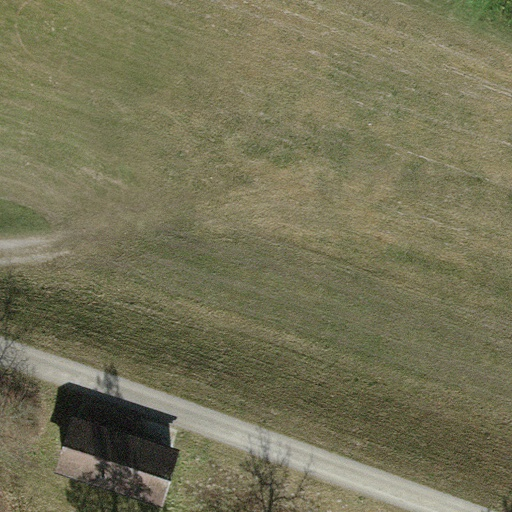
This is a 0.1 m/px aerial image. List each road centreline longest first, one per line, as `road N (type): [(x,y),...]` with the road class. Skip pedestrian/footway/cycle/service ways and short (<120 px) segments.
road 1 (track): [(0,251),(475,171),(511,174)]
road 2 (track): [(0,356),(458,511)]
